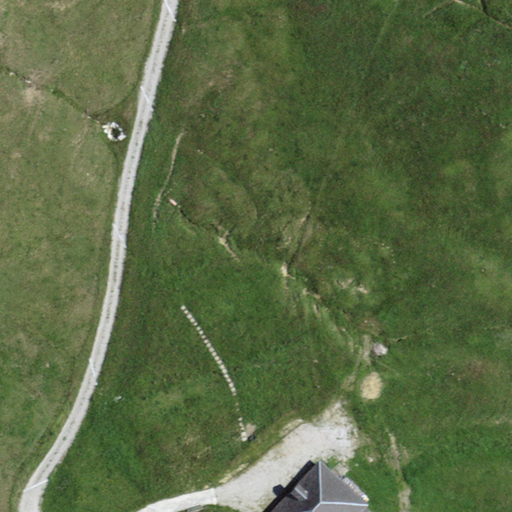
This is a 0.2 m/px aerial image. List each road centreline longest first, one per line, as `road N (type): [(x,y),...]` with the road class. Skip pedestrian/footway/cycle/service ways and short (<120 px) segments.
road 1 (track): [(33,511),(39,478),(77,412),(103,341),(120,219),(171,0)]
road 2 (track): [(309,444),(237,493),(155,511)]
